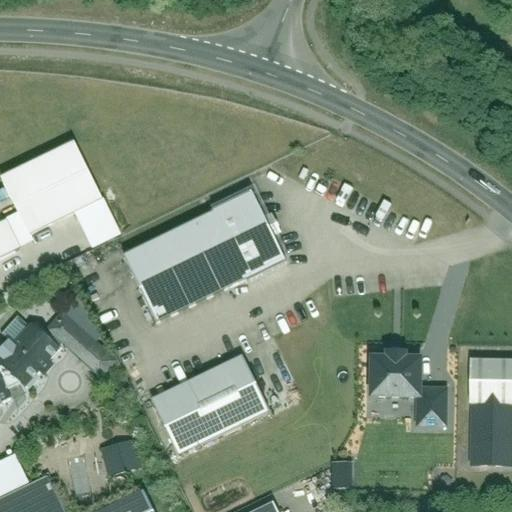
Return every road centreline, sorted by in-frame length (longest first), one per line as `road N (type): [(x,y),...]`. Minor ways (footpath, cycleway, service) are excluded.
road 1 (tertiary): [(511,209),(383,125),(262,71)]
road 2 (tertiary): [(262,71),(129,41),(0,30)]
